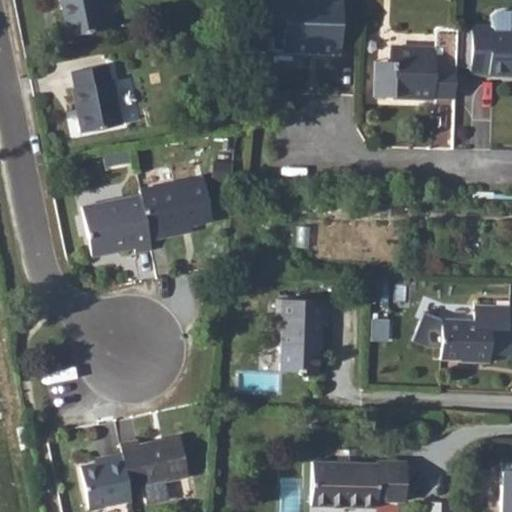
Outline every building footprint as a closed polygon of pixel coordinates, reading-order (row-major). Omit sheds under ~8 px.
[(99,0),(61,0),(69,36),(105,28),(99,0)] [(259,0),(258,31),(272,31),(271,50),(338,52),(339,0),(259,0)] [(469,31),(467,69),(467,73),(485,74),(485,77),(511,77),(511,11),(494,11),(488,15),(488,24),(469,23),(469,31)] [(434,46),(389,45),(389,62),(372,61),(371,97),(392,98),(392,101),(423,102),(423,98),(451,99),(453,69),(452,67),(433,66),(433,52),(434,46)] [(106,64),(72,71),(75,88),(72,89),(80,133),(120,126),(113,80),(109,81),(106,64)] [(202,179),(138,191),(139,196),(149,240),(164,238),(163,231),(190,226),(212,221),(202,179)] [(149,240),(139,196),(80,207),(91,257),(133,248),(135,253),(150,249),(149,240)] [(405,197),(382,196),(382,212),(404,212),(405,197)] [(325,299),(275,297),(274,317),(279,317),(278,369),(296,370),(298,372),(315,374),(317,335),(319,333),(319,318),(324,319),(325,299)] [(473,320),(443,319),(426,311),(413,339),(429,347),(441,347),(441,359),(471,359),(471,362),(489,362),(489,355),(491,329),(508,330),(508,308),(474,307),(473,320)] [(511,330),(508,330),(491,329),(489,355),(511,356),(511,330)] [(136,440),(119,443),(121,454),(128,488),(186,477),(178,436),(137,444),(136,440)] [(128,488),(121,454),(105,456),(106,460),(78,465),(86,507),(130,499),(128,488)] [(311,462),(310,505),(376,507),(376,499),(403,500),(403,460),(376,460),(376,463),(311,462)] [(511,511),(511,464),(499,464),(497,511),(511,511)] [(431,501),(430,511),(449,511),(450,501),(431,501)]
